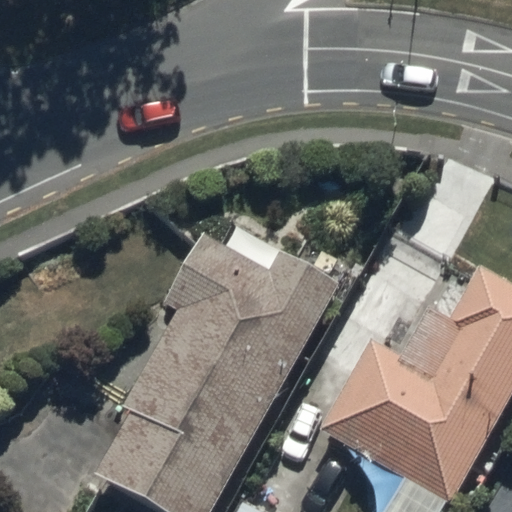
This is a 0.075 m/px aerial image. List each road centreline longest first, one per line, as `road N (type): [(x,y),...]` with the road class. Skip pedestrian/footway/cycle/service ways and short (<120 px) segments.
road 1 (secondary): [(511,77),(377,49),(167,63)]
road 2 (tertiary): [(124,82),(0,161)]
road 3 (secondary): [(124,82),(0,109)]
